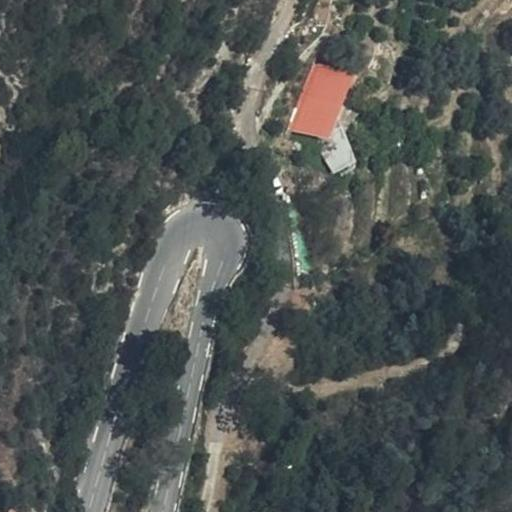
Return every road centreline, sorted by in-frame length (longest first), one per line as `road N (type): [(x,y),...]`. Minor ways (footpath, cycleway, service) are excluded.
road 1 (secondary): [(162,511),(224,252),(222,236),(193,226),(177,234),(162,260),(88,511)]
road 2 (unknown): [(212,511),(319,217),(306,180),(229,138),(220,69),(252,0)]
